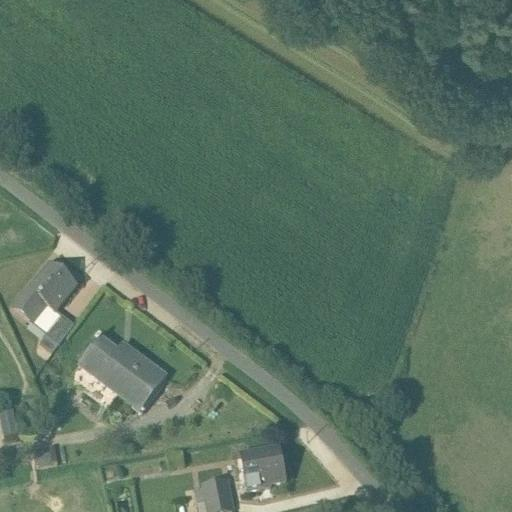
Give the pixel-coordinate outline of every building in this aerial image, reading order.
[(75,288),(50,268),(29,293),(30,293),(45,306),(54,313),(75,288)] [(45,306),(30,293),(15,311),(30,324),(45,306)] [(54,313),(45,306),(30,324),(58,348),(73,329),(54,313)] [(98,339),(76,370),(139,415),(166,378),(121,345),(116,352),(98,339)] [(0,439),(17,438),(15,416),(0,417),(0,439)] [(278,451),(240,458),(247,497),(271,492),(270,490),(285,487),(278,451)] [(204,488),(208,511),(232,511),(227,484),(204,488)] [(208,511),(204,488),(194,490),(197,511),(208,511)]
